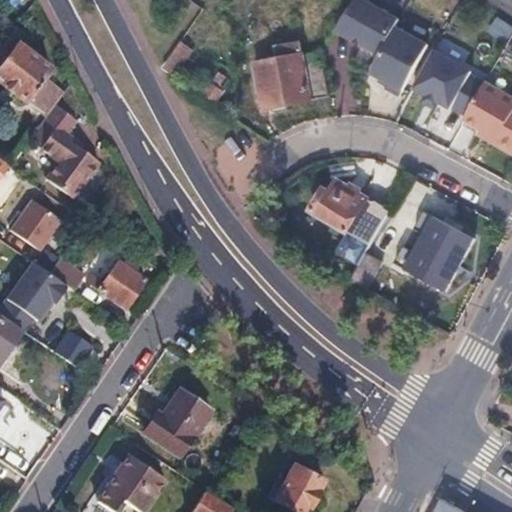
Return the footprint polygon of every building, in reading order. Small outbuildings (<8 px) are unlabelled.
[(399,19),(364,0),(354,0),(336,29),(380,54),(395,26),(399,19)] [(0,44),(5,38),(14,26),(20,18),(14,13),(10,18),(5,15),(0,21),(0,44)] [(428,44),(395,26),(380,54),(370,72),(388,82),(385,87),(400,95),(428,44)] [(5,38),(0,44),(0,81),(36,107),(57,79),(47,72),(50,68),(16,44),(14,45),(5,38)] [(192,49),(181,41),(164,68),(175,75),(192,49)] [(278,59),(255,63),(264,109),(331,96),(322,51),(302,54),(300,44),(276,48),(278,59)] [(423,70),(436,78),(434,81),(451,92),(448,97),(461,105),(477,78),(433,51),(423,70)] [(434,81),(429,88),(447,99),(448,97),(451,92),(434,81)] [(222,90),(211,82),(203,94),(214,102),(222,90)] [(511,97),(485,82),(464,119),(498,138),(495,143),(511,152),(511,97)] [(76,121),(54,105),(29,139),(58,161),(45,178),(72,197),(97,163),(80,150),(72,144),(75,140),(66,134),(76,121)] [(83,147),(75,140),(72,144),(80,150),(83,147)] [(316,204),(313,209),(350,232),(349,235),(368,248),(390,210),(340,179),(332,192),(325,188),(323,192),(320,190),(312,202),(316,204)] [(33,245),(62,202),(42,188),(12,230),(33,245)] [(474,237),(423,209),(414,225),(422,230),(402,266),(445,290),(474,237)] [(66,250),(43,233),(26,257),(31,261),(50,274),(53,270),(66,250)] [(384,258),(368,248),(353,275),(368,284),(384,258)] [(122,264),(118,261),(98,289),(125,308),(144,280),(126,268),(130,262),(126,259),(122,264)] [(66,286),(50,274),(31,261),(0,306),(0,314),(24,331),(33,318),(36,320),(50,300),(54,303),(66,286)] [(0,361),(21,331),(0,316),(0,361)] [(92,346),(68,329),(53,351),(76,368),(92,346)] [(162,414),(157,410),(144,429),(178,453),(209,408),(180,388),(162,414)] [(31,410),(22,422),(44,438),(53,426),(31,410)] [(119,412),(109,426),(133,441),(142,428),(119,412)] [(165,477),(128,450),(113,471),(96,496),(115,509),(123,497),(141,510),(165,477)] [(284,482),(276,478),(267,495),(298,511),(306,511),(323,480),(293,464),(284,482)] [(226,511),(231,505),(204,488),(187,511),(226,511)]
